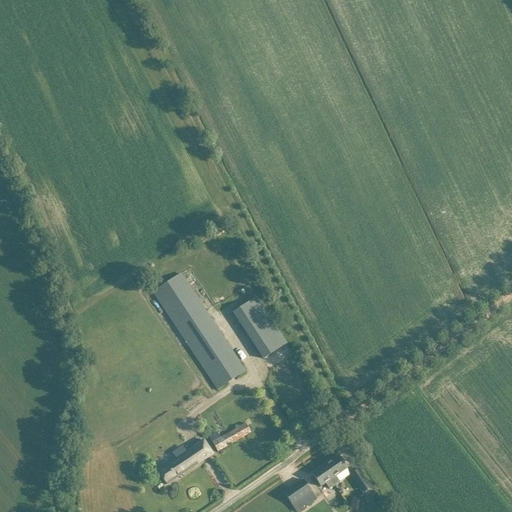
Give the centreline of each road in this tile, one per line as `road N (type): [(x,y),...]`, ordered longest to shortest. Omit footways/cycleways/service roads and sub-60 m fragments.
road 1 (track): [(345,420),(124,0)]
road 2 (track): [(345,420),(511,292)]
road 3 (unclassified): [(218,511),(345,420)]
